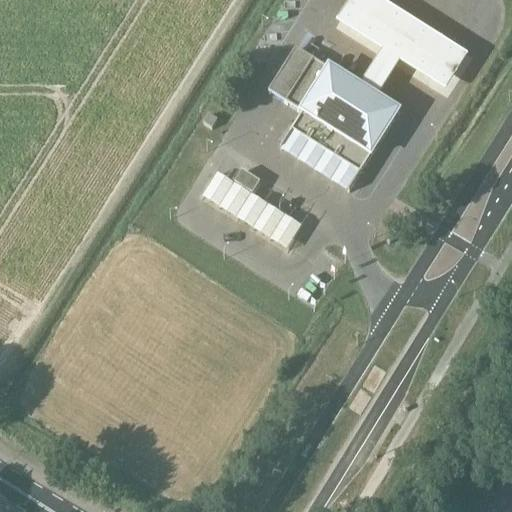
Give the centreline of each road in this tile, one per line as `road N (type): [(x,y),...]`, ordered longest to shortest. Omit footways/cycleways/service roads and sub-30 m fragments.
road 1 (secondary): [(511,121),(267,511)]
road 2 (secondary): [(314,511),(511,190)]
